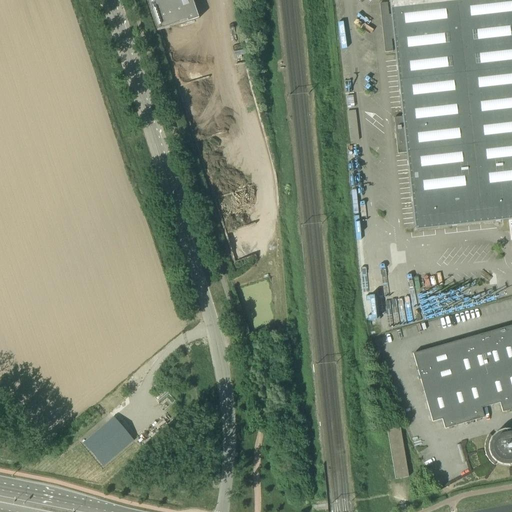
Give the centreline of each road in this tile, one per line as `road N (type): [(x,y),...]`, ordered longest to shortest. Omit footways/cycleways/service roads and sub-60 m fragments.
road 1 (unclassified): [(221,511),(229,435),(224,379),(182,219),(108,0)]
road 2 (secondary): [(125,511),(0,488)]
